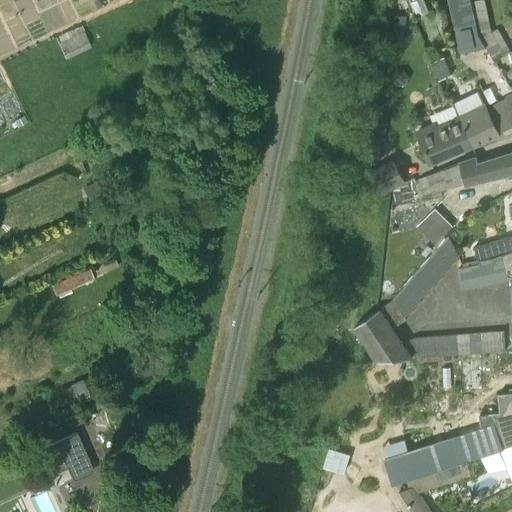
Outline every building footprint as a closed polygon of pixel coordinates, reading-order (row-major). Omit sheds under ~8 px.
[(448,0),(454,26),(475,21),(470,0),(448,0)] [(479,34),(492,57),(504,54),(491,31),(484,0),(475,0),(472,1),(479,34)] [(404,31),(404,15),(393,15),(393,31),(404,31)] [(90,47),(81,26),(56,38),(65,58),(90,47)] [(452,74),(446,56),(430,62),(437,80),(452,74)] [(498,99),(500,104),(511,126),(511,92),(506,95),(501,83),(482,91),(485,99),(488,98),(490,102),(498,99)] [(457,116),(460,114),(475,144),(503,132),(502,131),(511,126),(500,104),(498,99),(490,102),(488,98),(485,99),(488,106),(487,107),(485,102),(484,103),(477,91),(453,103),(457,116)] [(439,124),(432,123),(417,129),(431,163),(475,144),(460,114),(457,116),(439,124)] [(387,122),(373,119),(367,148),(380,151),(387,122)] [(464,183),(464,185),(510,175),(511,174),(511,152),(478,164),(476,157),(459,163),(418,178),(428,200),(442,197),(441,190),(464,183)] [(367,174),(361,177),(356,180),(359,186),(365,197),(376,192),(379,197),(407,182),(394,158),(366,173),(367,174)] [(97,182),(84,186),(89,203),(103,199),(97,182)] [(452,226),(446,220),(428,237),(435,244),(452,226)] [(511,249),(511,234),(474,247),(477,260),(481,259),(493,255),(505,252),(511,249)] [(449,267),(456,262),(459,260),(447,237),(437,248),(449,267)] [(430,256),(442,275),(450,269),(449,267),(437,248),(430,256)] [(505,252),(493,255),(499,283),(511,280),(510,274),(505,252)] [(493,255),(481,259),(487,285),(499,283),(493,255)] [(423,264),(434,284),(443,277),(442,275),(430,256),(423,264)] [(114,258),(88,268),(92,277),(118,267),(114,258)] [(475,288),(487,285),(481,259),(477,260),(469,262),(475,288)] [(475,288),(469,262),(457,266),(463,290),(475,288)] [(416,272),(428,292),(436,286),(434,284),(423,264),(416,272)] [(88,268),(51,284),(55,293),(92,277),(88,268)] [(409,280),(420,300),(429,294),(428,292),(416,272),(409,280)] [(402,289),(413,308),(422,302),(420,300),(409,280),(402,289)] [(394,298),(405,317),(415,310),(413,308),(402,289),(394,298)] [(380,308),(393,328),(406,319),(405,317),(394,298),(392,299),(380,308)] [(376,362),(418,358),(416,337),(403,342),(393,328),(380,308),(353,328),(376,362)] [(492,331),(493,351),(504,351),(503,330),(492,331)] [(483,352),(493,351),(492,331),(481,332),(483,352)] [(472,353),(483,352),(481,332),(470,333),(472,353)] [(450,355),(461,354),(460,333),(449,334),(450,355)] [(461,354),(472,353),(470,333),(460,333),(461,354)] [(440,356),(450,355),(449,334),(438,335),(440,356)] [(429,357),(440,356),(438,335),(427,336),(429,357)] [(418,358),(429,357),(427,336),(416,337),(418,358)] [(84,378),(71,384),(72,385),(79,402),(92,396),(84,378)] [(511,445),(511,392),(499,394),(500,412),(459,415),(461,434),(384,458),(393,484),(396,483),(410,479),(469,459),(498,451),(504,449),(511,445)] [(381,453),(405,446),(402,437),(379,443),(381,453)] [(511,445),(504,449),(498,451),(503,464),(511,459),(511,445)] [(342,473),(348,454),(328,448),(322,466),(342,473)] [(473,475),(469,459),(410,479),(418,492),(473,475)] [(420,496),(418,492),(410,479),(396,483),(400,489),(414,511),(432,511),(422,495),(420,496)]
